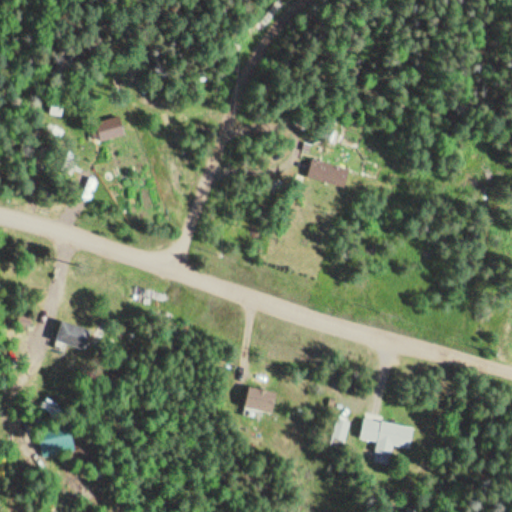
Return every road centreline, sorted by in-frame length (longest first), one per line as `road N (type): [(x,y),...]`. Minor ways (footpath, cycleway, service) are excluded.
road 1 (residential): [(0,213),(373,337),(511,372)]
road 2 (residential): [(176,268),(246,80),(268,39),(305,0)]
